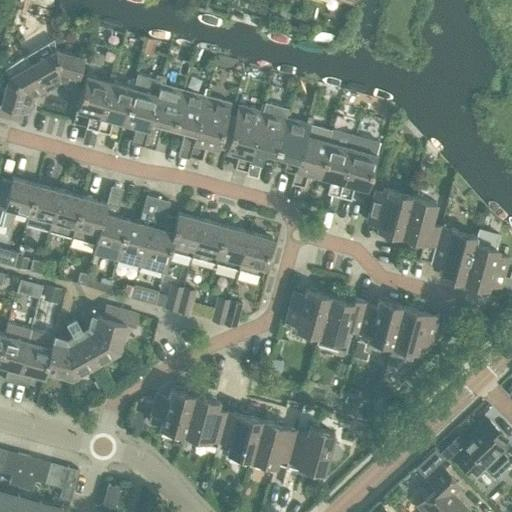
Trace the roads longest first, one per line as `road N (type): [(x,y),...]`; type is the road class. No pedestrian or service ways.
road 1 (residential): [(295,233),(268,199),(0,128)]
road 2 (residential): [(101,447),(114,399),(268,316),(295,233)]
road 3 (tertiary): [(337,511),(479,379)]
road 4 (residential): [(455,302),(377,273),(355,250),(295,233)]
road 5 (residential): [(200,511),(141,458),(101,447)]
